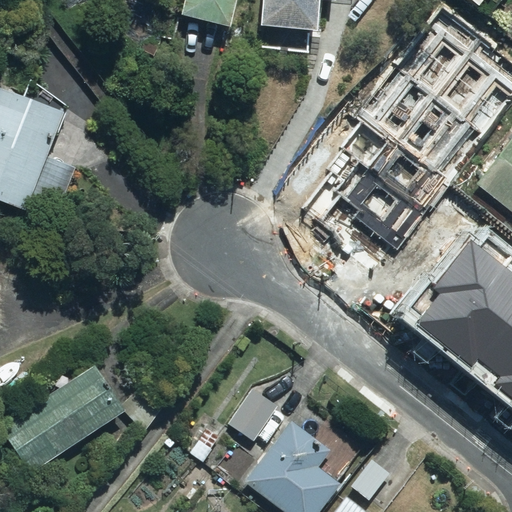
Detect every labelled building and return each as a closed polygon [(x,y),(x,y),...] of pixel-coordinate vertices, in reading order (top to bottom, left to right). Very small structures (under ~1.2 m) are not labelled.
[(239,23),(242,0),(189,0),(187,13),(239,23)] [(269,0),(269,21),(326,24),(327,0),(269,0)] [(397,249),(511,94),(511,58),(440,6),(308,183),(397,249)] [(0,194),(36,207),(43,185),(71,194),(81,166),(56,158),(73,108),(0,83),(0,194)] [(511,130),(468,185),(511,221),(511,130)] [(511,262),(471,230),(403,314),(511,400),(511,262)] [(444,256),(421,237),(389,276),(412,295),(444,256)] [(47,331),(0,368),(0,393),(2,396),(61,348),(47,331)] [(103,360),(10,421),(41,469),(134,409),(103,360)] [(284,407),(255,385),(227,423),(256,445),(284,407)] [(333,453),(292,421),(247,479),(290,511),(325,511),(348,483),(324,464),(333,453)] [(226,437),(208,426),(192,455),(209,465),(226,437)] [(375,458),(354,485),(376,501),(396,474),(375,458)] [(372,511),(349,494),(335,511),(372,511)]
